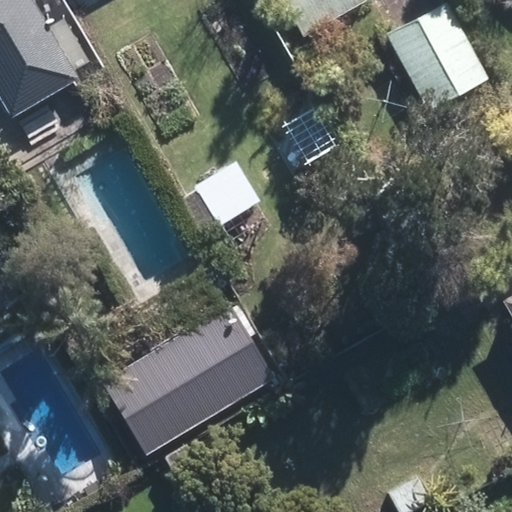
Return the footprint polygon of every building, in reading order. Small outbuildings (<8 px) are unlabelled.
[(79,77),(31,0),(0,0),(0,99),(11,118),(79,77)] [(372,1),(371,0),(280,0),(302,39),(372,1)] [(488,86),(445,6),(389,36),(432,116),(434,115),(488,86)] [(269,236),(232,168),(188,192),(225,260),(269,236)] [(0,312),(10,307),(0,289),(0,312)] [(511,292),(502,299),(511,315),(511,292)] [(223,310),(103,383),(149,458),(269,385),(223,310)]
